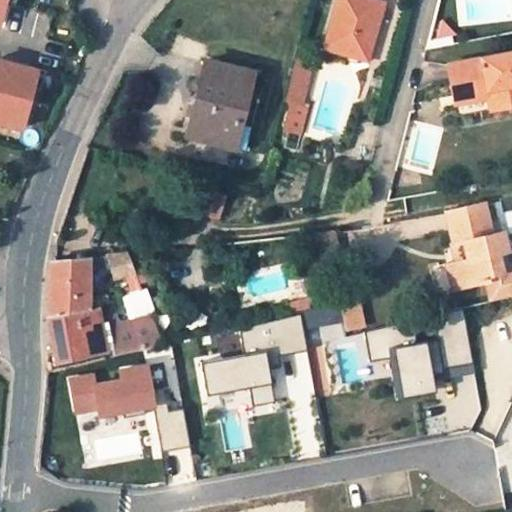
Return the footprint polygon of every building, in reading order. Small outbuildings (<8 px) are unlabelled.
[(17,0),(0,0),(0,23),(1,23),(6,3),(11,4),(15,5),(17,0)] [(370,0),(338,0),(326,46),(367,58),(382,4),(370,0)] [(6,24),(11,4),(6,3),(1,23),(6,24)] [(511,103),(511,49),(499,52),(486,88),(486,89),(487,98),(489,107),(511,103)] [(486,88),(499,52),(446,61),(452,96),(486,89),(486,88)] [(0,120),(23,127),(38,68),(0,58),(0,120)] [(195,81),(194,83),(194,85),(194,88),(195,89),(197,91),(199,92),(188,134),(244,148),(263,76),(206,62),(202,78),(200,78),(198,79),(196,80),(195,81)] [(175,131),(188,134),(199,92),(197,91),(195,89),(194,88),(194,85),(194,83),(182,127),(176,125),(175,131)] [(292,101),(285,130),(301,134),(309,105),(303,103),(307,87),(292,83),(287,99),(292,101)] [(225,197),(210,192),(203,215),(218,219),(225,197)] [(485,205),(448,215),(456,246),(465,243),(470,260),(454,264),(460,288),(487,280),(491,294),(511,287),(511,266),(502,269),(499,256),(508,253),(503,233),(493,236),(485,205)] [(450,247),(454,263),(454,264),(470,260),(465,243),(456,246),(450,247)] [(114,279),(135,273),(131,262),(130,252),(107,254),(114,279)] [(88,309),(89,259),(51,263),(48,312),(48,316),(88,309)] [(448,269),(454,290),(460,288),(454,264),(447,266),(448,269)] [(132,282),(133,291),(143,290),(139,281),(132,282)] [(151,312),(154,306),(149,293),(143,290),(133,291),(119,297),(128,319),(151,312)] [(357,297),(339,301),(346,329),(364,325),(357,297)] [(165,342),(151,312),(128,319),(110,324),(109,318),(103,319),(101,306),(88,309),(48,316),(56,352),(58,361),(115,348),(117,353),(165,342)] [(306,313),(306,324),(333,325),(333,313),(306,313)] [(445,367),(470,365),(465,315),(439,318),(445,367)] [(280,353),(306,351),(304,319),(242,323),(244,350),(280,348),(280,353)] [(395,398),(435,393),(428,342),(414,344),(412,325),(367,331),(373,377),(392,374),(395,398)] [(202,360),(208,412),(274,405),(268,353),(202,360)] [(121,367),(123,379),(95,383),(93,372),(69,376),(76,420),(157,407),(150,362),(121,367)] [(189,446),(184,407),(157,410),(162,449),(189,446)]
